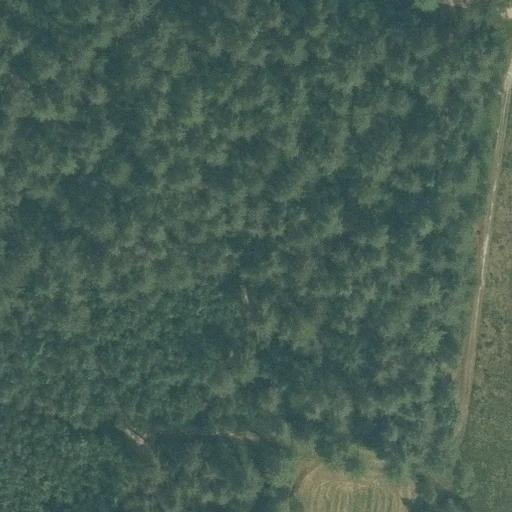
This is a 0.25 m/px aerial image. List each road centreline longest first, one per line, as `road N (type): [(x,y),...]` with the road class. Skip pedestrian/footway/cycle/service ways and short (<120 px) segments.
road 1 (track): [(511,84),(448,466),(176,441)]
road 2 (track): [(142,437),(99,342),(0,188)]
road 3 (track): [(142,437),(0,399)]
